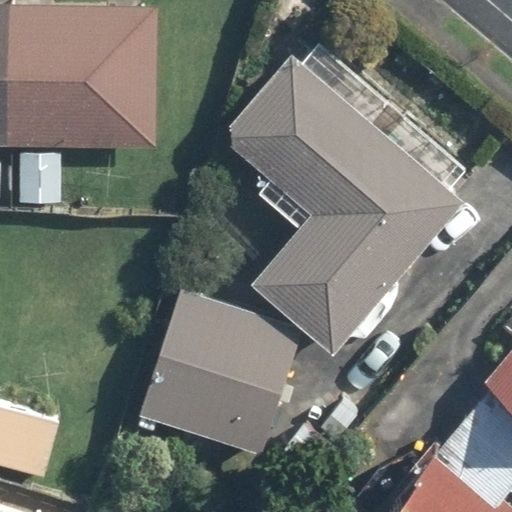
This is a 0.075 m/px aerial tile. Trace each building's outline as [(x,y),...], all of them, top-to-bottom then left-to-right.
[(0,0),(0,134),(163,139),(166,1),(99,0),(0,0)] [(297,42),(226,123),(274,164),(259,180),(308,223),(259,279),(336,346),(470,193),(297,42)] [(66,146),(24,145),(23,197),(66,197),(66,146)] [(303,324),(180,288),(145,409),(268,445),(303,324)] [(511,349),(493,371),(504,381),(446,447),(448,448),(391,511),(511,511),(511,505),(503,497),(508,491),(511,488),(511,486),(511,349)] [(59,412),(0,400),(0,457),(48,467),(59,412)] [(54,511),(0,495),(0,511),(54,511)]
